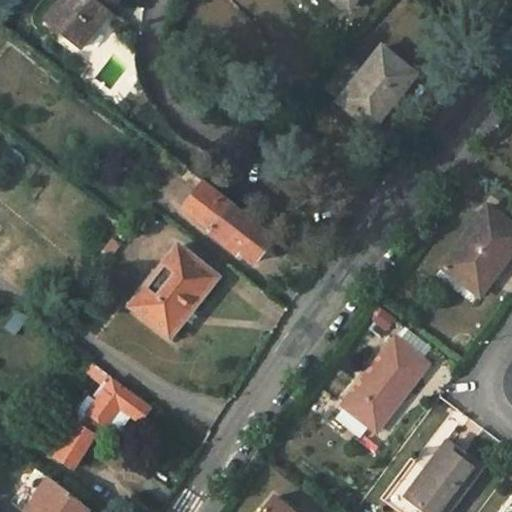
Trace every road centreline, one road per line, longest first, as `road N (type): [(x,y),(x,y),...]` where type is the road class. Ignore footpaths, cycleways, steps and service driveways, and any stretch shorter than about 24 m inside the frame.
road 1 (residential): [(381,231),(304,144),(211,132),(178,110),(157,74),(157,0)]
road 2 (tertiary): [(381,231),(235,426),(185,511)]
road 3 (tertiary): [(511,53),(381,231)]
